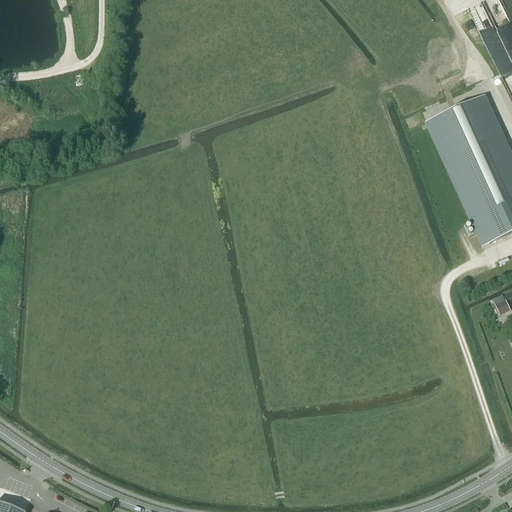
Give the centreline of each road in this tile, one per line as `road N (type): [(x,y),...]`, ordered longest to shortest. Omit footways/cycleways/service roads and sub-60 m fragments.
road 1 (track): [(511,256),(444,280),(445,303),(508,467)]
road 2 (secondary): [(0,432),(56,472),(148,511)]
road 3 (track): [(511,150),(438,0)]
road 4 (track): [(0,79),(60,63),(69,40),(58,0)]
